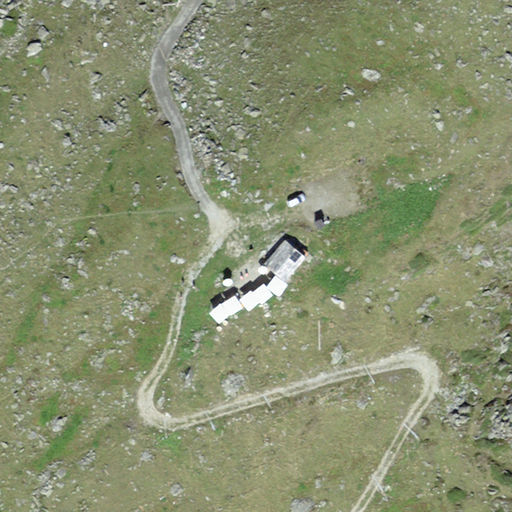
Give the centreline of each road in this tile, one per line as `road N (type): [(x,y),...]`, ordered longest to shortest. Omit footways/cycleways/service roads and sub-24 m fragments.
road 1 (track): [(206,203),(216,215),(216,236),(187,280),(147,407),(170,425),(421,360),(427,395),(355,511)]
road 2 (track): [(190,0),(158,52),(158,84),(194,190),(206,203)]
